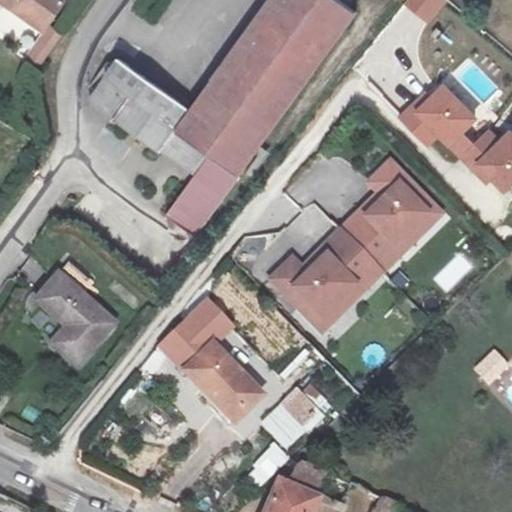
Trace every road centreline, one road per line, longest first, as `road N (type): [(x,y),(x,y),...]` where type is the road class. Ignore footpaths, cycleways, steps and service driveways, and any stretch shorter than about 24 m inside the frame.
road 1 (unknown): [(37,478),(343,107),(364,102),(385,113),(488,221)]
road 2 (residential): [(0,259),(62,163),(76,59),(115,0)]
